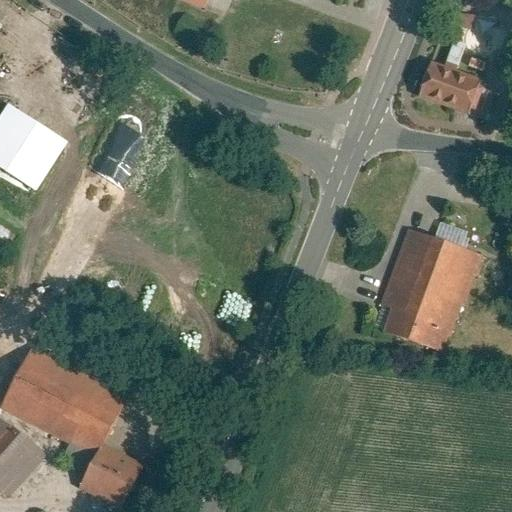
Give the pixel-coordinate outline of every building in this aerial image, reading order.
[(177,0),(205,11),(209,0),(177,0)] [(184,17),(174,36),(195,47),(206,27),(184,17)] [(482,83),(429,65),(416,102),(470,120),(482,83)] [(98,252),(111,225),(103,225),(102,211),(129,152),(108,143),(73,220),(86,225),(43,227),(98,252)] [(479,262),(406,236),(369,340),(442,366),(479,262)] [(511,275),(503,305),(511,308),(511,275)] [(132,397),(34,346),(0,409),(85,450),(86,447),(102,454),(80,491),(116,511),(123,511),(146,466),(108,446),(132,397)] [(49,455),(0,419),(0,492),(12,497),(49,455)]
